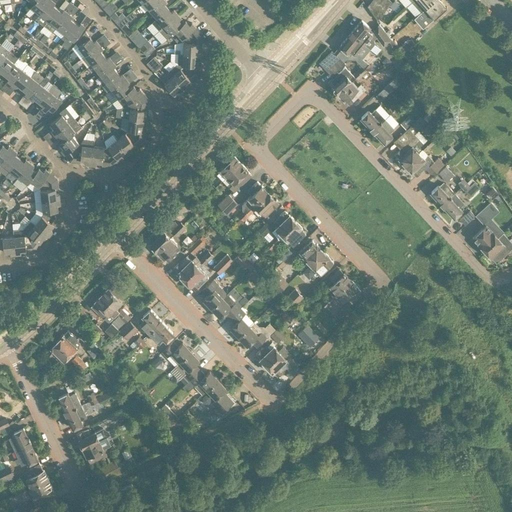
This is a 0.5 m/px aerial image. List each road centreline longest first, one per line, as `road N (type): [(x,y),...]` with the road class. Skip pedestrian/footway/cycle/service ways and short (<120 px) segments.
road 1 (residential): [(272,403),(379,285),(257,152),(257,139),(311,92)]
road 2 (residential): [(511,274),(480,272),(311,92)]
road 3 (tertiary): [(114,239),(270,73)]
road 4 (residential): [(272,403),(114,239)]
road 5 (residential): [(81,511),(7,345)]
road 6 (tertiary): [(7,345),(114,239)]
road 7 (residential): [(158,108),(150,83),(69,0)]
road 8 (residential): [(69,180),(101,184),(128,170),(153,143),(158,108)]
road 9 (residential): [(0,273),(54,244),(68,215),(69,180)]
